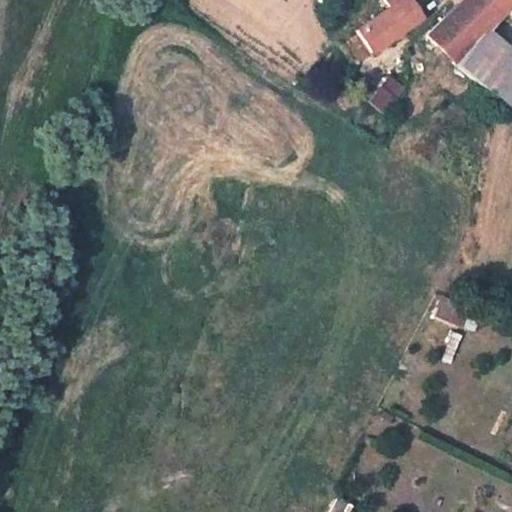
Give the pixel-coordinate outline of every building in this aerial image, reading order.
[(415,0),(374,0),(369,4),(377,16),(344,41),(359,63),(412,22),(404,11),(416,1),(415,0)] [(450,0),(448,2),(437,15),(467,37),(504,0),(450,0)] [(479,92),(503,63),(467,37),(437,15),(414,41),(479,92)] [(511,69),(503,63),(479,92),(511,117),(511,69)] [(385,114),(406,88),(389,74),(368,100),(385,114)] [(434,318),(462,323),(466,303),(438,297),(434,318)] [(511,511),(511,501),(505,498),(499,511),(511,511)]
